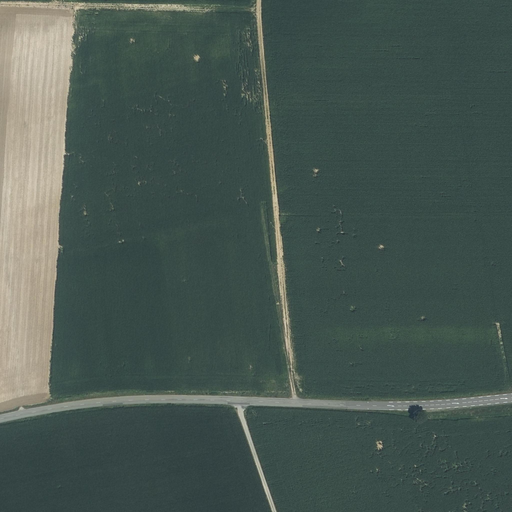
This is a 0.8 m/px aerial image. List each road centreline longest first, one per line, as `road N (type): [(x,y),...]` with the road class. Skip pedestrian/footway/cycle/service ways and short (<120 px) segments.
road 1 (tertiary): [(0,418),(149,401),(396,407),(511,397)]
road 2 (track): [(258,0),(296,403)]
road 3 (track): [(258,11),(0,3)]
